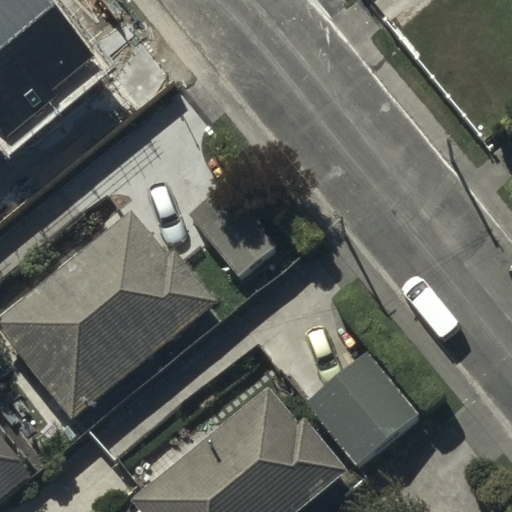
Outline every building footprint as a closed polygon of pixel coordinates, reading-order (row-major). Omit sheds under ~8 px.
[(0,198),(76,134),(0,44),(0,198)] [(225,185),(189,214),(238,276),(275,247),(225,185)] [(165,256),(130,212),(0,317),(0,327),(73,417),(216,301),(174,249),(165,256)] [(420,417),(368,353),(308,401),(359,466),(420,417)] [(296,511),(346,471),(304,420),(299,424),(267,386),(130,502),(138,511),(296,511)] [(0,499),(31,475),(0,437),(0,499)]
